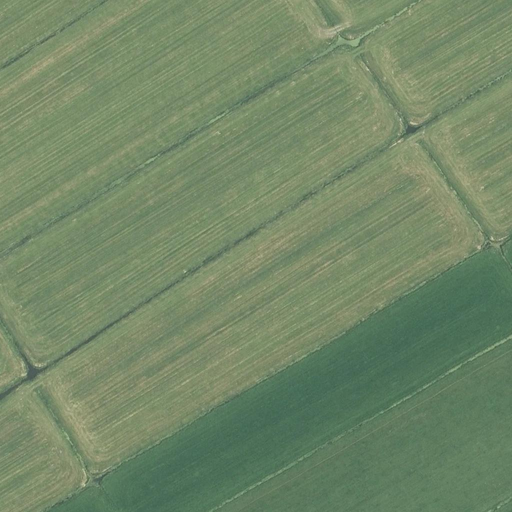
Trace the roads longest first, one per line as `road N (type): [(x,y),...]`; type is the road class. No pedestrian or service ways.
road 1 (track): [(511,80),(21,397)]
road 2 (track): [(296,0),(324,37),(364,21),(377,40),(399,26)]
